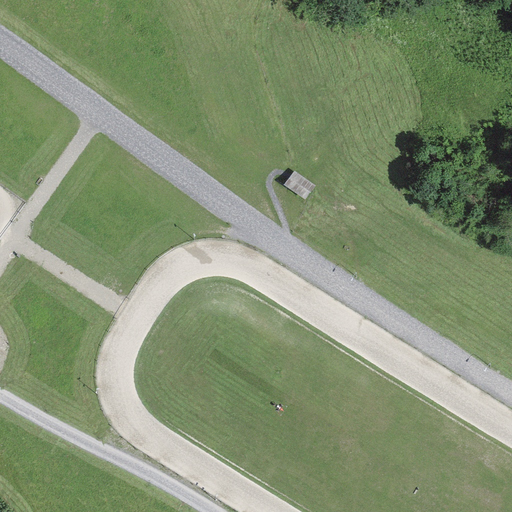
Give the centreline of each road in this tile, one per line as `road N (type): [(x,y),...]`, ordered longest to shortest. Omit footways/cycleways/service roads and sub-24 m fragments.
road 1 (unknown): [(511,392),(246,220),(0,45)]
road 2 (track): [(0,398),(205,511)]
